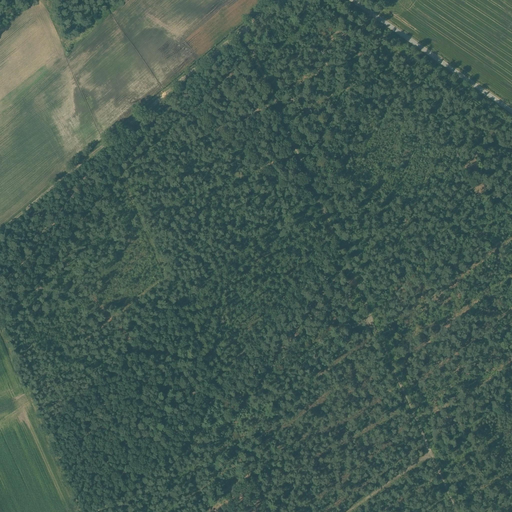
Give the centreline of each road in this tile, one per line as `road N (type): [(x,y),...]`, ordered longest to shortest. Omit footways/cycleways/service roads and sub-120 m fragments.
road 1 (track): [(94,511),(176,456),(291,288),(337,242)]
road 2 (track): [(84,511),(0,322)]
road 3 (track): [(347,511),(511,391)]
road 4 (unclassified): [(355,0),(511,107)]
